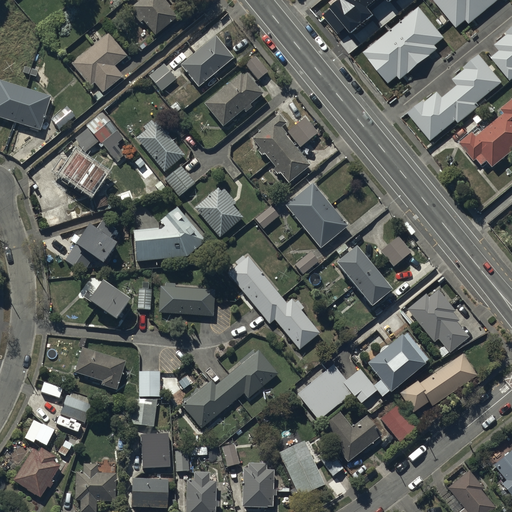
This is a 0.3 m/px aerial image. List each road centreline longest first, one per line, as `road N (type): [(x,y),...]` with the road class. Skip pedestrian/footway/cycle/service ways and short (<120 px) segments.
road 1 (tertiary): [(259,0),(511,307)]
road 2 (residential): [(0,406),(23,327),(20,274),(0,204)]
road 3 (unclassified): [(361,511),(511,391)]
